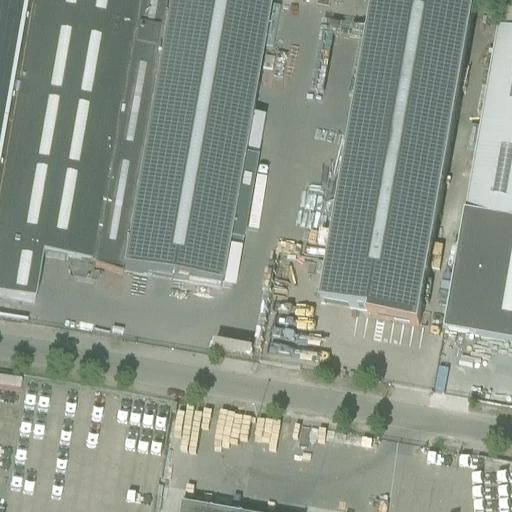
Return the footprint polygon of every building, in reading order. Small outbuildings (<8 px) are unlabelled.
[(0,0),(0,194),(34,0),(0,0)] [(120,273),(167,0),(34,0),(0,194),(0,299),(33,305),(42,258),(94,267),(93,270),(98,272),(121,281),(121,279),(120,279),(121,273),(120,273)] [(243,160),(271,0),(167,0),(120,273),(121,273),(220,291),(228,244),(241,247),(256,162),(243,160)] [(433,0),(376,0),(324,302),(370,313),(368,320),(419,329),(475,7),(433,0)] [(511,221),(511,31),(496,29),(465,214),(511,221)] [(511,345),(511,221),(465,214),(444,334),(511,345)]
